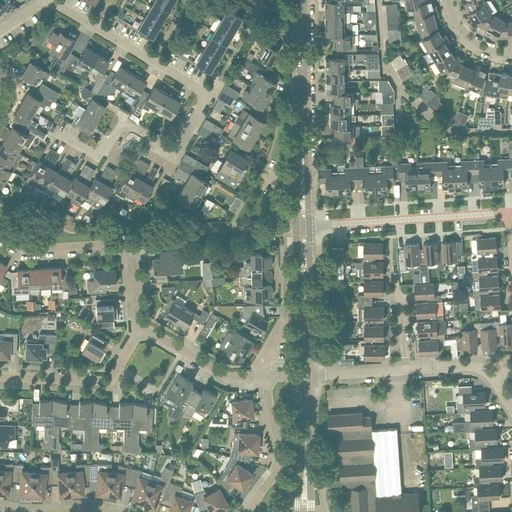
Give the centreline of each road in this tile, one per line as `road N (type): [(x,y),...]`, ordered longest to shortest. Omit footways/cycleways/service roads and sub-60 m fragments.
road 1 (residential): [(55,131),(99,154),(123,124),(175,151),(203,95),(50,4),(0,31)]
road 2 (residential): [(137,330),(125,245),(27,250),(0,236)]
road 3 (residential): [(309,226),(508,212)]
road 4 (tertiary): [(303,183),(300,0)]
road 5 (residential): [(137,330),(103,381),(0,377)]
road 6 (residential): [(263,377),(282,456),(245,511)]
road 7 (residential): [(263,377),(228,377),(137,330)]
